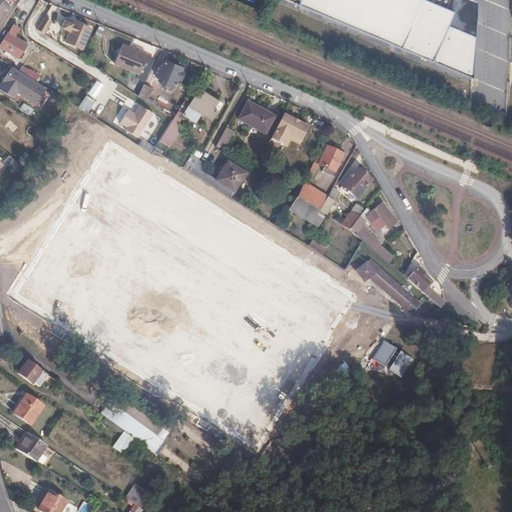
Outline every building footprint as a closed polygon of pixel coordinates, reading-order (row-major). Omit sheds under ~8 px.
[(0,0),(0,21),(11,4),(3,0),(0,0)] [(291,0),(476,80),(478,17),(478,12),(476,6),(472,1),(471,0),(291,0)] [(50,22),(44,18),(38,29),(44,33),(50,22)] [(91,28),(74,20),(73,22),(70,21),(67,28),(70,30),(65,40),(82,47),(91,28)] [(19,29),(13,26),(9,33),(7,32),(0,44),(0,46),(20,59),(26,48),(25,47),(26,44),(15,36),(19,29)] [(147,55),(122,45),(115,62),(139,73),(147,55)] [(182,69),(165,61),(157,78),(164,81),(161,86),(167,89),(169,84),(172,85),(175,78),(180,80),(183,74),(180,72),(182,69)] [(35,104),(45,88),(26,77),(20,73),(11,67),(0,85),(0,91),(13,99),(17,93),(35,104)] [(29,72),(23,68),(20,73),(26,77),(29,72)] [(148,85),(144,83),(137,95),(145,100),(152,89),(147,86),(148,85)] [(221,104),(198,91),(189,106),(183,103),(178,111),(195,122),(200,113),(211,120),(221,104)] [(92,102),(85,97),(77,109),(85,114),(92,102)] [(275,117),(248,102),(238,120),(265,135),(275,117)] [(153,115),(139,106),(134,115),(128,111),(120,124),(126,128),(124,130),(137,139),(153,115)] [(274,132),(287,138),(288,136),(300,142),(308,128),(283,115),(274,132)] [(232,133),(226,128),(216,146),(223,150),(232,133)] [(287,138),(274,132),(270,140),(282,146),(287,138)] [(288,136),(287,138),(299,144),(300,142),(288,136)] [(299,144),(287,138),(282,146),(285,148),(289,141),(298,145),(299,144)] [(155,149),(142,142),(139,147),(151,155),(152,153),(155,149)] [(334,150),(322,144),(317,154),(313,162),(318,165),(323,167),(322,170),(331,175),(333,172),(334,172),(343,155),(339,153),(340,151),(335,148),(334,150)] [(30,156),(25,152),(18,163),(23,167),(30,156)] [(189,175),(197,162),(189,157),(181,171),(189,175)] [(204,166),(197,162),(189,175),(227,199),(242,172),(226,163),(225,165),(222,163),(216,173),(219,175),(215,182),(200,173),(204,166)] [(318,165),(313,162),(307,175),(312,177),(318,165)] [(370,180),(356,169),(347,180),(349,181),(345,186),(357,196),(370,180)] [(311,223),(319,210),(326,198),(303,184),(295,196),(288,209),(311,223)] [(338,191),(332,187),(326,198),(319,210),(325,214),(326,214),(331,204),(334,206),(336,202),(333,200),(338,191)] [(365,207),(363,210),(349,226),(355,232),(354,233),(358,237),(362,240),(373,250),(378,245),(380,242),(361,226),(364,222),(367,225),(370,223),(379,216),(386,224),(389,227),(396,221),(382,203),(370,212),(365,207)] [(349,226),(363,210),(356,204),(339,223),(348,228),(349,226)] [(319,210),(311,223),(317,227),(325,214),(319,210)] [(386,224),(379,216),(370,223),(377,232),(386,224)] [(325,249),(311,240),(307,247),(321,256),(325,249)] [(391,256),(378,245),(373,250),(387,261),(391,256)] [(408,293),(364,255),(361,256),(360,256),(350,264),(358,276),(363,272),(400,303),(408,293)] [(424,272),(418,267),(407,279),(414,285),(426,295),(431,290),(428,288),(425,286),(428,282),(421,276),(424,273),(424,272)] [(430,278),(424,273),(421,276),(428,282),(425,286),(428,288),(432,282),(429,279),(430,278)] [(443,300),(431,290),(426,295),(440,307),(443,300)] [(390,343),(380,336),(368,353),(379,361),(380,358),(384,361),(398,349),(394,346),(392,349),(388,346),(390,343)] [(405,354),(398,349),(384,361),(381,363),(388,367),(405,354)] [(407,355),(405,354),(388,367),(395,372),(407,355)] [(48,375),(28,360),(25,363),(19,372),(32,382),(33,381),(40,386),(44,380),(48,375)] [(43,406),(26,394),(24,396),(22,395),(12,411),(31,424),(43,406)] [(163,444),(108,401),(100,412),(155,454),(163,444)] [(36,438),(26,431),(16,448),(35,461),(46,444),(36,438)] [(133,439),(123,431),(111,446),(123,454),(133,439)] [(135,504),(138,507),(147,494),(134,485),(125,498),(135,504)] [(59,511),(66,501),(50,490),(38,509),(42,511),(59,511)]
